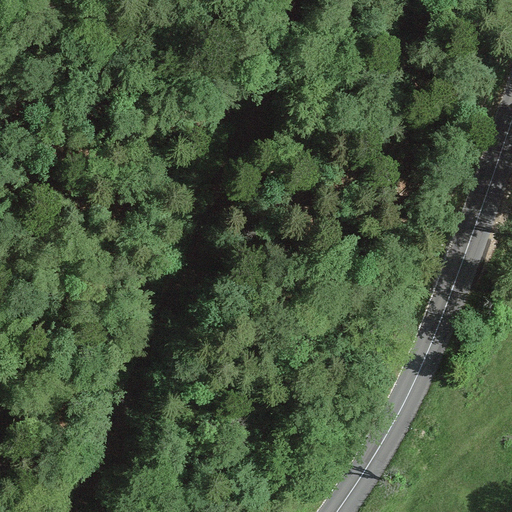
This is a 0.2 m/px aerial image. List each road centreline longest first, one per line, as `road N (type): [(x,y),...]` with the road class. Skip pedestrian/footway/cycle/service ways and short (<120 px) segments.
road 1 (track): [(68,511),(103,466),(293,0)]
road 2 (secondary): [(336,511),(381,450),(486,209),(511,120)]
